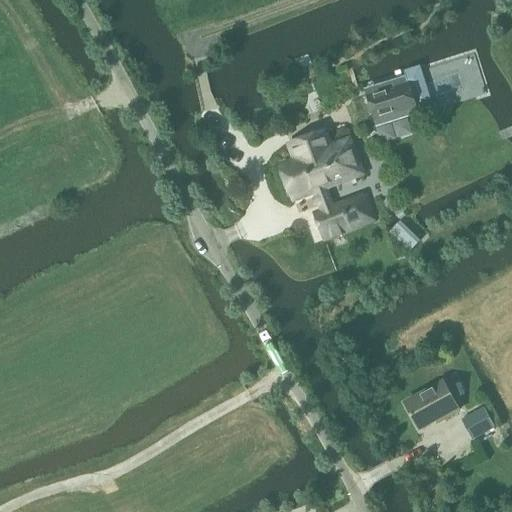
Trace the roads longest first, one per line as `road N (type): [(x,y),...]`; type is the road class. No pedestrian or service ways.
road 1 (unclassified): [(368,511),(72,0)]
road 2 (track): [(0,510),(130,465),(285,369)]
